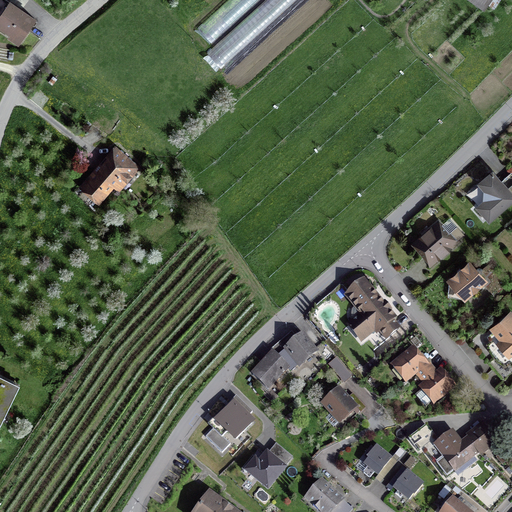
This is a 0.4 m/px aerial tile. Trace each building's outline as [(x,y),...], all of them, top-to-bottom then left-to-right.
[(0,0),(0,25),(20,40),(35,19),(5,0),(0,0)] [(470,0),(484,9),(490,0),(470,0)] [(86,120),(108,135),(120,118),(101,105),(99,106),(96,105),(86,120)] [(138,167),(117,148),(83,187),(98,199),(111,184),(118,190),(138,167)] [(478,206),(489,219),(511,199),(511,194),(493,172),(480,183),(485,190),(485,201),(478,206)] [(432,248),(439,256),(463,235),(456,227),(447,234),(438,224),(430,231),(433,234),(426,240),(423,237),(415,244),(425,255),(432,248)] [(458,290),(464,298),(484,280),(487,283),(497,274),(490,266),(485,270),(482,270),(482,268),(477,268),(476,269),(470,263),(451,280),(459,289),(458,290)] [(367,315),(351,328),(362,341),(375,330),(376,333),(379,330),(384,337),(398,326),(392,320),(395,317),(368,284),(365,287),(362,283),(349,293),(367,315)] [(511,332),(511,331),(511,313),(510,312),(496,324),(499,326),(487,336),(492,341),(489,344),(495,355),(505,363),(509,361),(511,364),(511,332)] [(289,367),(291,370),(315,350),(302,335),(285,350),(289,354),(282,361),(289,367)] [(394,365),(406,380),(416,373),(420,379),(432,368),(427,362),(425,364),(413,349),(394,365)] [(252,374),(269,389),(289,367),(282,361),(272,352),(252,374)] [(437,374),(432,368),(420,379),(425,384),(422,387),(434,402),(454,386),(441,371),(437,374)] [(0,417),(15,386),(0,378),(0,417)] [(328,401),(324,405),(339,422),(355,407),(359,411),(364,406),(353,394),(347,399),(339,390),(333,396),(331,393),(326,398),(328,401)] [(236,439),(252,422),(233,404),(217,421),(220,423),(206,437),(222,453),(230,444),(223,437),(228,431),(236,439)] [(435,439),(425,427),(409,439),(414,446),(415,445),(420,451),(435,439)] [(483,427),(468,438),(480,453),(494,441),(483,427)] [(446,478),(480,453),(468,438),(461,444),(452,432),(426,452),(446,478)] [(378,475),(391,460),(376,448),(368,458),(369,459),(365,464),(368,467),(363,473),(370,478),(374,472),(378,475)] [(260,462),(258,461),(249,472),(268,488),(284,468),(267,454),(260,462)] [(394,488),(409,500),(413,495),(414,496),(423,485),(407,472),(394,488)] [(322,511),(331,511),(342,500),(321,481),(306,497),(313,503),(313,506),(317,509),(320,509),(322,511)] [(209,493),(195,511),(211,511),(220,501),(209,493)] [(467,511),(452,499),(441,511),(467,511)] [(234,511),(220,501),(211,511),(234,511)]
